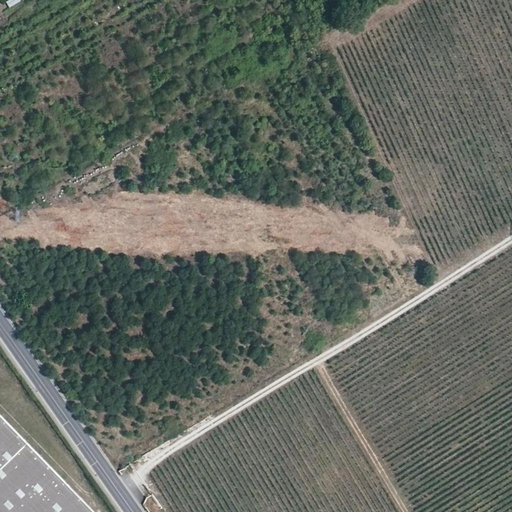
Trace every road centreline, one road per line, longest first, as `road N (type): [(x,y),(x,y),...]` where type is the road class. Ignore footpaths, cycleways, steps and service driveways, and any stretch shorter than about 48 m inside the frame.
road 1 (track): [(511,239),(149,462),(122,492)]
road 2 (tertiary): [(0,319),(136,511)]
